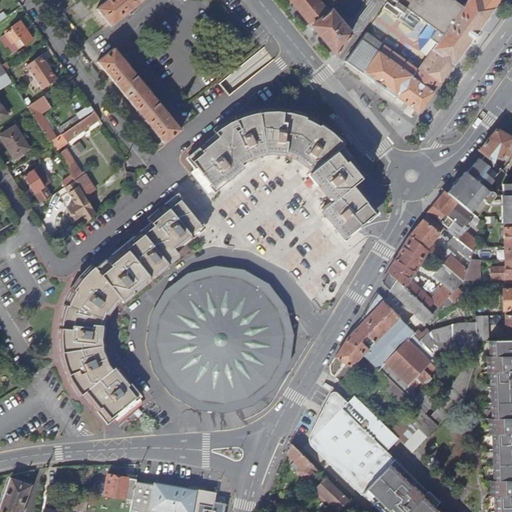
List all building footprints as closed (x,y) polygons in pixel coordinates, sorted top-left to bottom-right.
[(108,0),(97,9),(111,27),(143,0),(108,0)] [(290,0),(312,26),(328,12),(318,0),(290,0)] [(375,54),(357,42),(343,64),(360,76),(370,83),(383,93),(394,98),(395,97),(418,114),(433,93),(432,92),(438,83),(439,84),(453,65),(452,64),(464,47),(466,48),(481,28),(480,27),(494,8),(493,7),(498,0),(465,0),(461,6),(452,0),(392,0),(440,34),(416,68),(380,46),(375,54)] [(336,55),(351,34),(331,10),(328,12),(312,26),(336,55)] [(23,45),(32,38),(20,21),(11,27),(12,28),(5,33),(12,42),(18,38),(23,45)] [(164,143),(180,130),(146,88),(114,49),(98,62),(122,92),(155,133),(164,143)] [(57,79),(41,55),(26,65),(42,89),(57,79)] [(6,73),(0,76),(0,88),(11,80),(6,73)] [(50,141),(56,137),(42,113),(51,107),(44,95),(27,106),(29,109),(32,114),(50,141)] [(94,111),(90,105),(77,113),(78,115),(58,129),(61,133),(94,111)] [(227,121),(217,126),(211,131),(214,136),(215,137),(188,159),(211,188),(238,166),(240,165),(238,163),(242,159),(248,156),(255,153),(259,152),(262,152),(266,151),(275,151),(280,151),(286,153),(292,155),(297,157),(299,158),(304,162),(310,168),(308,171),(315,179),(331,202),(321,210),(344,239),(355,230),(373,215),(352,186),(362,178),(340,150),(345,146),(344,146),(334,135),(323,126),(311,119),(296,114),(282,111),(268,110),(257,111),(239,116),(227,121)] [(100,119),(94,111),(61,133),(56,137),(50,141),(52,145),(55,150),(63,145),(100,119)] [(0,139),(12,159),(28,149),(13,126),(0,134),(0,139)] [(496,129),(478,150),(482,153),(491,161),(495,157),(501,158),(502,154),(507,155),(511,139),(511,138),(509,137),(501,133),(496,129)] [(55,150),(58,154),(66,149),(63,145),(55,150)] [(58,154),(73,178),(81,173),(66,149),(58,154)] [(479,158),(499,175),(503,170),(491,161),(482,153),(479,158)] [(448,194),(474,216),(476,218),(494,196),(494,194),(493,193),(491,192),(489,192),(487,190),(499,175),(479,158),(448,194)] [(41,203),(51,196),(44,186),(51,182),(40,165),(23,176),(41,203)] [(78,186),(84,196),(95,189),(84,171),(81,173),(73,178),(75,181),(78,186)] [(136,172),(126,171),(125,179),(134,181),(136,172)] [(78,186),(75,181),(66,186),(69,191),(78,186)] [(89,219),(96,214),(92,208),(84,196),(78,186),(69,191),(68,192),(75,203),(67,208),(68,210),(68,212),(71,218),(74,218),(75,220),(82,215),(85,213),(89,220),(89,219)] [(438,199),(428,211),(436,217),(435,219),(448,229),(447,231),(453,236),(473,253),(475,247),(477,241),(466,231),(469,227),(467,224),(474,216),(448,194),(444,191),(438,199)] [(502,223),(511,222),(511,193),(502,193),(502,223)] [(171,253),(190,237),(200,230),(175,199),(147,222),(150,226),(94,272),(90,268),(82,275),(78,280),(72,287),(65,300),(61,312),(59,321),(58,337),(59,351),(62,363),(68,377),(79,392),(83,389),(106,417),(136,393),(113,365),(109,367),(105,361),(102,356),(100,346),(99,338),(100,328),(104,316),(109,310),(112,305),(115,303),(117,301),(118,303),(175,257),(171,253)] [(427,215),(422,221),(438,234),(443,228),(427,215)] [(422,221),(409,237),(425,250),(431,243),(438,234),(422,221)] [(473,253),(453,236),(448,243),(470,260),(473,254),(473,253)] [(409,237),(387,273),(396,280),(396,279),(405,288),(408,281),(426,251),(425,250),(409,237)] [(425,250),(426,251),(443,265),(449,258),(431,243),(425,250)] [(443,265),(463,281),(467,271),(450,257),(449,258),(443,265)] [(511,259),(505,259),(496,260),(497,264),(505,263),(505,266),(490,267),(491,279),(511,277),(511,259)] [(475,286),(480,286),(479,260),(470,260),(467,271),(463,281),(475,281),(475,286)] [(283,302),(266,279),(241,267),(213,264),(183,272),(162,289),(149,315),(147,343),(156,374),(172,393),(198,407),(228,409),(254,400),(275,383),(288,358),(292,330),(283,302)] [(433,302),(438,308),(448,297),(457,288),(463,281),(443,265),(433,276),(444,286),(430,300),(433,302)] [(383,279),(382,281),(383,284),(390,290),(396,280),(387,273),(383,279)] [(396,279),(396,280),(390,290),(424,323),(432,314),(427,309),(405,288),(396,279)] [(405,288),(427,309),(433,302),(430,300),(411,281),(408,281),(405,288)] [(457,288),(448,297),(453,301),(461,292),(457,288)] [(511,310),(511,288),(502,289),(503,310),(511,310)] [(375,296),(370,304),(362,318),(365,320),(382,303),(375,296)] [(448,297),(438,308),(443,312),(453,301),(448,297)] [(433,302),(427,309),(432,314),(438,308),(433,302)] [(346,339),(360,353),(362,355),(398,318),(382,303),(365,320),(364,322),(346,339)] [(476,316),(476,322),(477,341),(488,341),(487,316),(476,316)] [(362,355),(370,362),(378,370),(379,369),(385,363),(412,390),(421,380),(418,377),(423,371),(430,364),(436,358),(435,357),(419,342),(412,335),(414,333),(398,318),(362,355)] [(354,328),(346,339),(364,322),(361,319),(354,328)] [(452,356),(477,356),(477,341),(476,322),(457,323),(431,330),(438,354),(447,362),(452,356)] [(435,357),(438,354),(431,330),(419,342),(435,357)] [(344,343),(335,358),(351,367),(360,353),(346,339),(344,343)] [(511,511),(511,340),(489,341),(490,357),(487,357),(488,372),(491,372),(492,419),(489,419),(490,434),(493,434),(494,481),(491,481),(492,496),(495,496),(494,511),(511,511)] [(378,370),(370,362),(364,369),(375,379),(383,372),(379,369),(378,370)] [(379,369),(383,372),(410,399),(416,393),(412,390),(385,363),(379,369)] [(423,371),(427,375),(434,367),(430,364),(423,371)] [(426,384),(431,378),(427,375),(423,371),(418,377),(421,380),(425,383),(426,384)] [(416,393),(425,383),(421,380),(412,390),(416,393)] [(334,395),(332,396),(314,432),(316,443),(365,491),(360,496),(375,511),(437,511),(434,509),(440,502),(429,491),(427,492),(385,451),(397,438),(352,395),(345,402),(339,396),(337,395),(334,395)] [(397,438),(412,452),(445,419),(437,411),(429,419),(424,414),(422,415),(413,407),(390,431),(397,438)] [(312,464),(290,443),(287,451),(286,453),(293,459),(293,460),(300,466),(296,470),(301,475),(308,468),(312,464)] [(290,464),(296,470),(300,466),(293,460),(290,464)] [(317,470),(312,464),(308,468),(313,474),(317,470)] [(315,475),(313,474),(308,468),(301,475),(309,482),(315,475)] [(135,481),(136,475),(127,474),(127,478),(107,474),(103,495),(132,500),(135,481)] [(337,489),(325,477),(313,488),(337,511),(348,500),(337,489)] [(0,505),(0,511),(21,511),(23,508),(31,485),(10,478),(0,505)] [(223,511),(225,503),(214,501),(215,495),(185,490),(155,485),(135,481),(132,500),(129,511),(223,511)] [(155,482),(155,485),(185,490),(215,495),(215,492),(155,482)]
